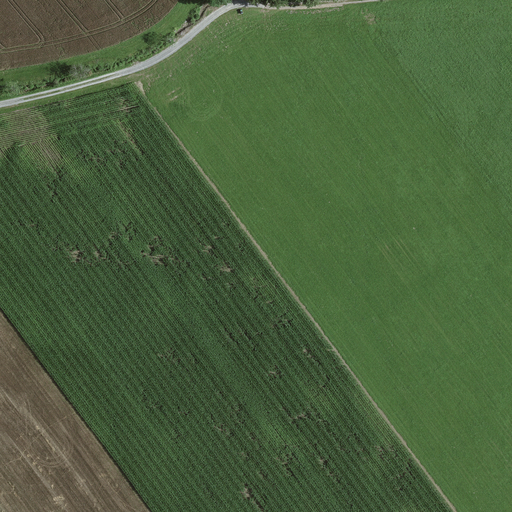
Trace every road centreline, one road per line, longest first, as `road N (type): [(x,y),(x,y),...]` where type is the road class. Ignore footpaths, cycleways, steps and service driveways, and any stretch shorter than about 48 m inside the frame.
road 1 (track): [(0,104),(146,63),(235,3)]
road 2 (track): [(356,0),(235,3)]
